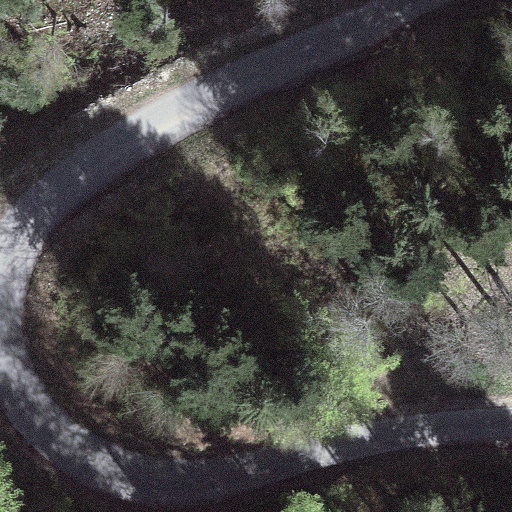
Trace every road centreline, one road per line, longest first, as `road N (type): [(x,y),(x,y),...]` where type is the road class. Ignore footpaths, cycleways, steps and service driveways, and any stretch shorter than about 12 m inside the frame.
road 1 (unclassified): [(511,420),(397,427),(178,488),(95,468),(59,445),(27,410),(0,360)]
road 2 (unclassified): [(0,257),(43,197),(167,110),(406,0)]
